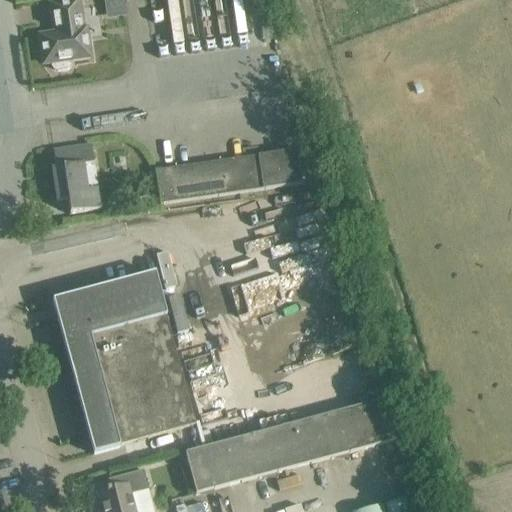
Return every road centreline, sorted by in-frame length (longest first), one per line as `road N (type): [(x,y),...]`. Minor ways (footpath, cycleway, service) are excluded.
road 1 (track): [(445,511),(281,0)]
road 2 (unknown): [(0,282),(135,235),(190,233),(204,245),(233,361),(289,350)]
road 3 (unknown): [(244,76),(9,105)]
road 4 (unclassified): [(54,511),(0,302)]
